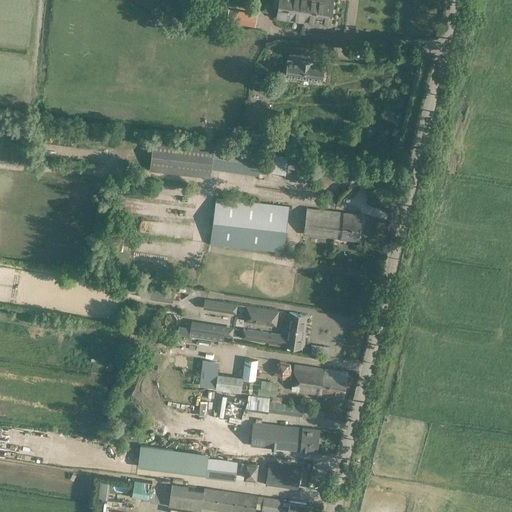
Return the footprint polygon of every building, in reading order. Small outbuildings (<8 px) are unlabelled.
[(278,0),(277,18),(303,21),(305,0),(278,0)] [(305,0),(303,21),(313,22),(313,25),(321,26),(321,23),(330,24),(333,0),(305,0)] [(246,11),(246,12),(228,10),(227,19),(254,24),(256,12),(246,11)] [(287,58),(285,76),(322,81),(324,63),(313,62),(313,60),(299,58),(298,60),(287,58)] [(259,92),(280,95),(282,83),(260,79),(260,82),(254,81),(253,89),(259,90),(259,92)] [(152,140),(149,173),(209,179),(210,166),(254,172),(254,169),(265,170),(267,152),(212,145),(212,146),(152,140)] [(289,165),(288,175),(305,177),(306,166),(289,165)] [(307,176),(337,178),(338,168),(308,166),(307,176)] [(215,198),(211,243),(284,251),(289,206),(215,198)] [(306,208),(304,233),(359,239),(361,214),(306,208)] [(176,272),(166,271),(165,279),(174,281),(176,272)] [(140,296),(171,301),(173,289),(151,286),(151,289),(142,288),(140,296)] [(203,308),(236,313),(238,303),(204,298),(203,308)] [(243,321),(276,326),(279,310),(246,306),(243,321)] [(304,332),(307,315),(289,312),(285,335),(246,329),(245,338),(284,344),(284,345),(302,348),(302,346),(303,346),(306,332),(304,332)] [(232,337),(234,327),(192,320),(191,322),(185,321),(183,335),(190,336),(223,341),(224,336),(232,337)] [(254,378),(256,359),(244,358),(239,392),(275,396),(276,385),(274,382),(254,378)] [(199,386),(212,387),(215,361),(203,359),(199,386)] [(347,373),(324,370),(294,364),(291,389),(313,393),(313,394),(343,398),(347,373)] [(215,390),(239,393),(241,377),(218,374),(215,390)] [(303,405),(269,401),(268,411),(316,417),(316,409),(303,405)] [(319,429),(253,421),(250,445),(316,452),(319,429)] [(205,475),(208,454),(141,446),(138,466),(205,475)] [(237,460),(207,457),(205,476),(235,480),(237,460)] [(244,476),(256,477),(257,463),(245,462),(244,476)] [(268,463),(265,483),(298,488),(301,468),(268,463)] [(237,511),(254,511),(256,508),(262,509),(261,511),(263,511),(282,511),(284,499),(204,487),(204,490),(188,488),(188,485),(172,482),(168,505),(201,510),(201,507),(237,511)] [(304,511),(306,502),(284,499),(282,511),(304,511)]
